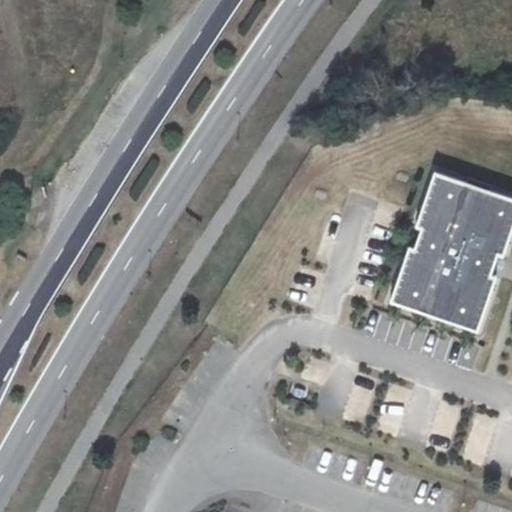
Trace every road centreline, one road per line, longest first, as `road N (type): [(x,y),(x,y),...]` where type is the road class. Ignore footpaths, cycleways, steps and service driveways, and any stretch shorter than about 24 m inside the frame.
road 1 (primary): [(0,477),(161,211),(304,0)]
road 2 (primary): [(221,0),(0,362)]
road 3 (residential): [(169,511),(197,459),(357,511)]
